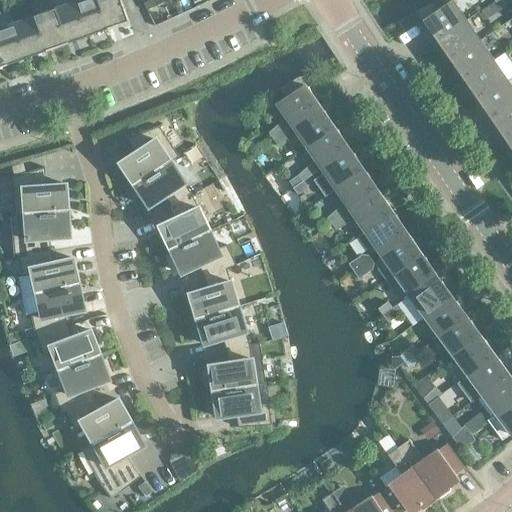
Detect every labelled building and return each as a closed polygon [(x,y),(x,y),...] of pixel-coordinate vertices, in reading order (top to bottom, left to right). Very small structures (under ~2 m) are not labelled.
[(87,37),(75,2),(74,0),(51,0),(50,0),(54,9),(67,44),(87,37)] [(108,30),(97,0),(74,0),(75,2),(87,37),(108,30)] [(97,0),(108,30),(129,22),(120,0),(97,0)] [(150,0),(143,4),(147,11),(158,6),(154,0),(150,0)] [(511,0),(498,0),(495,2),(500,10),(511,1),(511,0)] [(418,12),(438,41),(466,22),(452,1),(441,9),(436,2),(418,12)] [(47,51),(67,44),(54,9),(34,16),(47,51)] [(26,59),(47,51),(34,16),(14,24),(26,59)] [(466,22),(438,41),(452,61),(479,42),(466,22)] [(0,49),(6,66),(26,59),(14,24),(0,28),(0,49)] [(479,42),(452,61),(465,80),(493,61),(479,42)] [(493,61),(465,80),(479,100),(506,81),(493,61)] [(115,90),(160,74),(157,63),(111,79),(115,90)] [(277,105),(292,127),(319,108),(299,79),(281,89),(287,98),(277,105)] [(511,89),(506,81),(479,100),(493,120),(511,106),(511,89)] [(342,118),(342,92),(321,91),(321,106),(330,106),(330,117),(342,118)] [(511,106),(493,120),(506,140),(511,135),(511,106)] [(306,148),(334,129),(319,108),(292,127),(306,148)] [(273,140),(288,130),(288,129),(281,122),(269,133),(273,140)] [(134,186),(178,156),(159,127),(127,139),(136,153),(119,163),(134,186)] [(334,129),(306,148),(321,169),(349,150),(334,129)] [(288,130),(273,140),(277,146),(292,138),(288,130)] [(336,191),(363,171),(349,150),(321,169),(336,191)] [(178,156),(134,186),(149,208),(165,197),(171,207),(192,196),(171,162),(179,157),(178,156)] [(303,182),(317,172),(311,165),(298,176),(303,182)] [(11,215),(68,211),(66,185),(46,186),(45,168),(12,177),(12,178),(14,214),(11,214),(11,215)] [(363,171),(336,191),(350,212),(378,193),(363,171)] [(365,233),(393,214),(378,193),(350,212),(365,233)] [(192,196),(171,207),(177,218),(159,226),(170,250),(209,232),(192,196)] [(332,224),(346,214),(340,207),(327,218),(332,224)] [(14,257),(51,251),(50,239),(69,238),(68,211),(11,215),(14,257)] [(346,214),(332,224),(336,230),(351,223),(346,214)] [(375,249),(380,255),(407,235),(393,214),(365,233),(357,238),(367,251),(371,251),(375,249)] [(209,232),(170,250),(181,274),(199,266),(204,277),(236,265),(227,245),(218,249),(209,232)] [(387,281),(422,256),(407,235),(380,255),(378,256),(377,266),(387,281)] [(36,294),(78,285),(73,259),(54,263),(51,251),(14,257),(18,257),(22,277),(32,275),(36,294)] [(354,272),(371,260),(368,256),(362,255),(348,264),(354,272)] [(409,297),(436,278),(422,256),(387,281),(394,292),(402,287),(409,297)] [(371,260),(354,272),(358,279),(372,270),(374,264),(371,260)] [(236,265),(204,277),(208,289),(189,294),(197,320),(238,307),(227,269),(236,266),(236,265)] [(424,319),(452,299),(436,278),(409,297),(424,319)] [(35,336),(68,327),(65,315),(84,310),(78,285),(36,294),(40,313),(31,315),(35,336)] [(452,299),(424,319),(439,338),(466,318),(452,299)] [(378,309),(382,316),(393,309),(388,302),(378,309)] [(393,309),(382,316),(387,323),(396,317),(402,312),(397,306),(393,309)] [(238,307),(197,320),(204,345),(223,339),(226,351),(250,346),(238,307)] [(466,318),(439,338),(453,357),(480,337),(466,318)] [(59,371),(100,356),(90,331),(72,338),(68,327),(35,336),(43,357),(52,353),(59,371)] [(27,338),(35,336),(34,329),(25,331),(27,338)] [(480,337),(453,357),(467,376),(494,357),(480,337)] [(256,386),(266,385),(260,344),(250,346),(226,351),(228,363),(209,366),(213,392),(256,386)] [(404,363),(419,352),(412,345),(400,357),(404,363)] [(419,352),(404,363),(409,369),(423,360),(419,352)] [(61,415),(95,399),(91,387),(109,381),(100,356),(59,371),(66,389),(53,394),(61,415)] [(494,357),(467,376),(458,383),(472,403),(481,396),(508,376),(494,357)] [(495,415),(511,402),(511,380),(508,376),(481,396),(495,415)] [(256,386),(213,392),(217,418),(236,415),(238,428),(272,426),(269,403),(258,405),(256,386)] [(428,405),(438,397),(442,394),(436,387),(424,399),(428,405)] [(438,397),(428,405),(442,424),(452,417),(438,397)] [(93,444),(131,423),(118,400),(101,409),(95,399),(61,415),(62,415),(65,414),(75,432),(84,427),(93,444)] [(511,402),(495,415),(510,435),(511,433),(511,402)] [(432,422),(423,428),(430,439),(439,433),(432,422)] [(111,500),(139,477),(133,466),(127,456),(144,446),(131,423),(93,444),(81,450),(101,487),(111,500)] [(456,444),(471,433),(464,426),(452,438),(456,444)] [(471,433),(456,444),(461,450),(475,441),(471,433)] [(398,448),(437,501),(451,491),(448,487),(456,481),(453,477),(464,469),(446,444),(424,461),(409,440),(398,448)] [(437,501),(398,448),(388,455),(402,476),(380,492),(394,511),(404,511),(408,509),(410,511),(413,511),(420,507),(422,511),(437,501)] [(142,498),(149,494),(143,483),(135,487),(142,498)] [(394,511),(380,492),(358,507),(353,499),(342,506),(345,511),(394,511)] [(345,511),(342,506),(333,493),(322,500),(329,511),(345,511)]
